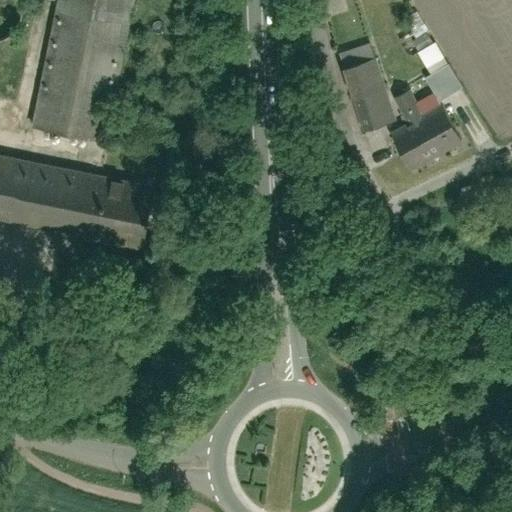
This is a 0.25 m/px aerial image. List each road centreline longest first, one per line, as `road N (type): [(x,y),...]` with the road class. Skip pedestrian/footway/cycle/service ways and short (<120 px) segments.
road 1 (secondary): [(256,0),(283,389)]
road 2 (unclassified): [(510,390),(381,207)]
road 3 (residential): [(216,461),(102,454),(0,416)]
road 4 (residential): [(381,207),(344,119),(310,0)]
road 5 (tertiary): [(359,449),(394,444),(510,390)]
road 6 (unclassified): [(381,207),(511,140)]
